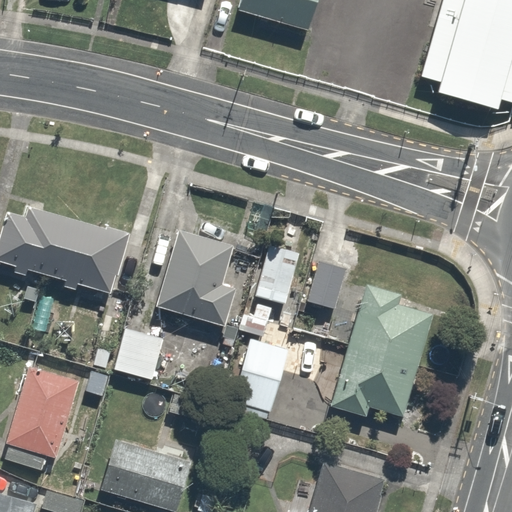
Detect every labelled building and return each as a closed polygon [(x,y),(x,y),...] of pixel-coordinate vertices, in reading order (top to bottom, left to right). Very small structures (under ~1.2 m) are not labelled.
[(238,0),(235,12),(309,32),(317,0),(238,0)] [(511,106),(511,0),(436,0),(415,79),(436,85),(433,97),(492,112),(495,101),(511,106)] [(4,209),(0,224),(0,259),(116,286),(129,232),(34,210),(33,215),(4,209)] [(240,246),(182,228),(158,304),(228,327),(242,284),(229,280),(240,246)] [(301,247),(269,239),(255,295),(287,303),(301,247)] [(402,292),(366,282),(331,406),(368,416),(371,406),(405,416),(434,313),(399,303),(402,292)] [(129,321),(115,367),(156,381),(171,335),(129,321)] [(291,340),(252,329),(229,410),(268,421),(291,340)] [(118,348),(99,341),(90,365),(109,372),(118,348)] [(83,372),(31,358),(4,455),(56,469),(83,372)] [(111,373),(89,366),(82,390),(103,397),(111,373)] [(116,438),(102,488),(182,511),(196,461),(116,438)] [(376,511),(386,475),(323,458),(308,511),(376,511)] [(36,511),(40,500),(0,489),(0,511),(36,511)] [(47,489),(42,509),(53,511),(80,511),(84,498),(47,489)]
